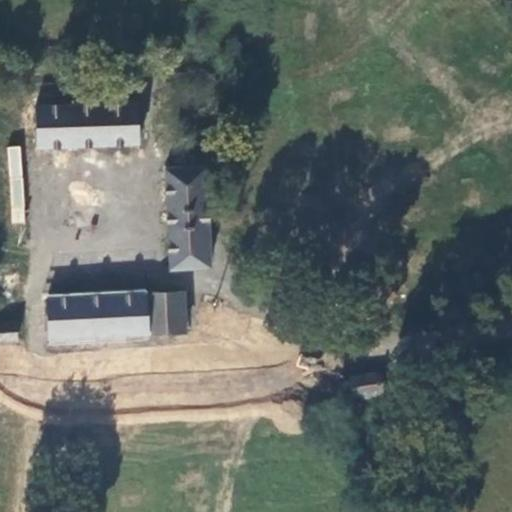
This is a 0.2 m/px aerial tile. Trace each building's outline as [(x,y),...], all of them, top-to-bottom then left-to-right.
[(138,103),(137,86),(98,87),(98,106),(138,103)] [(152,103),(138,103),(98,106),(37,108),(39,147),(124,144),(140,144),(139,141),(139,117),(152,117),(152,103)] [(153,141),(152,117),(139,117),(139,141),(153,141)] [(124,144),(39,147),(39,177),(124,173),(124,144)] [(210,267),(206,164),(164,165),(170,268),(210,267)] [(150,335),(148,294),(49,301),(50,340),(150,335)] [(187,333),(185,295),(148,294),(150,335),(187,333)] [(237,334),(243,321),(216,310),(211,323),(237,334)] [(17,322),(0,323),(0,341),(17,340),(17,322)] [(381,393),(390,397),(393,396),(397,391),(398,385),(393,379),(389,377),(380,381),(379,376),(352,379),(354,402),(382,400),(381,393)]
